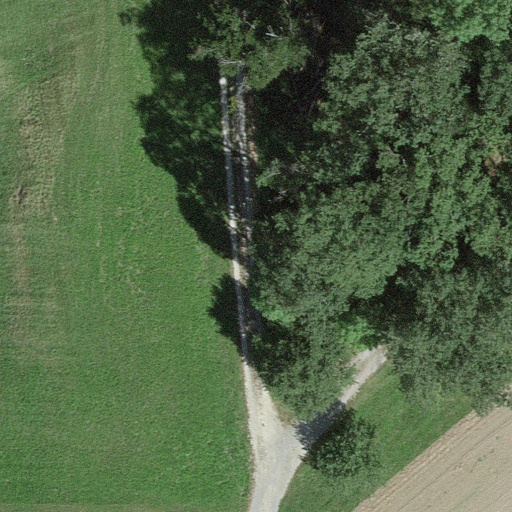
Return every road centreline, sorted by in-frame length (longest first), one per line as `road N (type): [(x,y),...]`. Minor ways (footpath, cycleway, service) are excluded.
road 1 (track): [(261,511),(274,461),(241,260),(231,0)]
road 2 (track): [(274,461),(359,361),(418,185),(511,38)]
